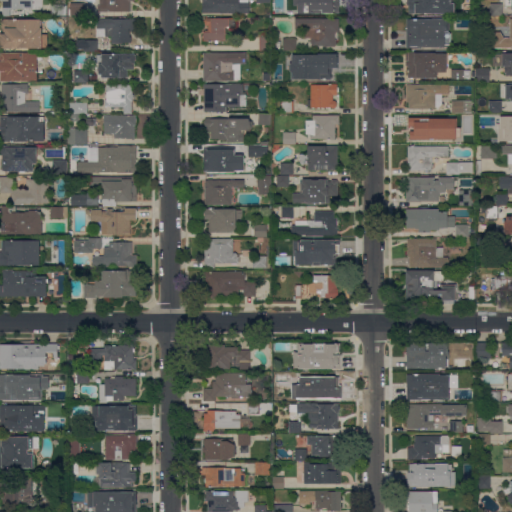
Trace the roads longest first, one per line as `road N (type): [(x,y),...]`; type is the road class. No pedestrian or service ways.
road 1 (residential): [(511,322),(0,321)]
road 2 (residential): [(372,511),(372,0)]
road 3 (residential): [(170,511),(170,0)]
